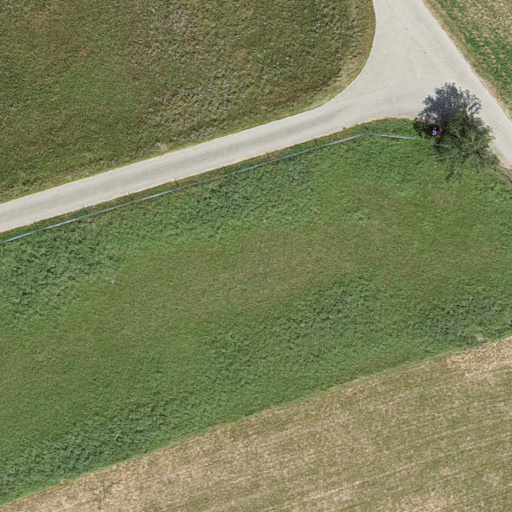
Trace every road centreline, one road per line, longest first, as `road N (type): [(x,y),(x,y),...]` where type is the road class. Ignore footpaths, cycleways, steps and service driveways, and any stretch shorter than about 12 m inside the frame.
road 1 (track): [(462,77),(0,220)]
road 2 (track): [(402,0),(511,144)]
